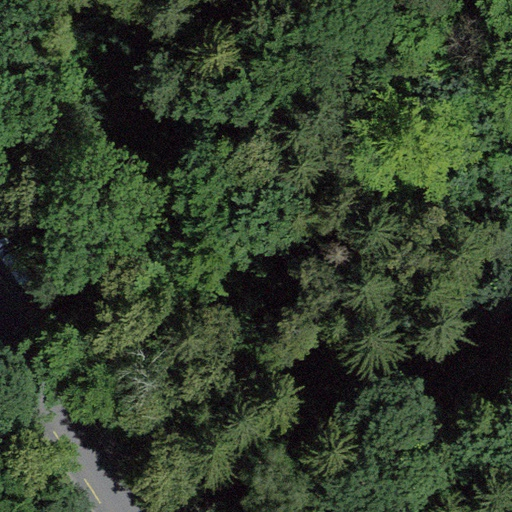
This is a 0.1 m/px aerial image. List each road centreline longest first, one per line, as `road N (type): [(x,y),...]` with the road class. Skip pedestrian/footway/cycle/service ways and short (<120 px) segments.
road 1 (track): [(511,313),(250,511)]
road 2 (tertiary): [(129,511),(0,314)]
road 3 (track): [(107,0),(0,77)]
